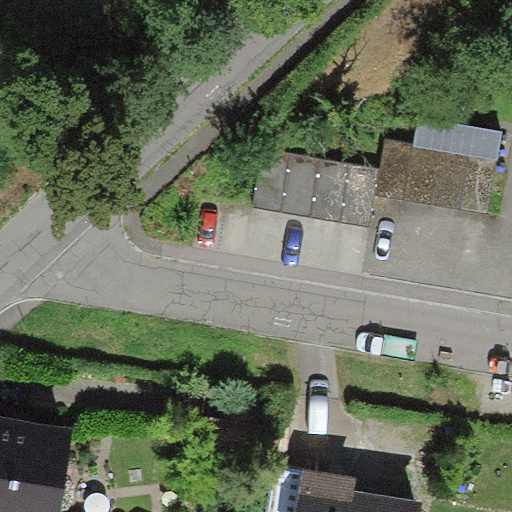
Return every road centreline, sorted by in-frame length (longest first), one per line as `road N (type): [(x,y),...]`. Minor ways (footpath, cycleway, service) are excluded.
road 1 (residential): [(511,346),(23,254)]
road 2 (residential): [(23,254),(282,0)]
